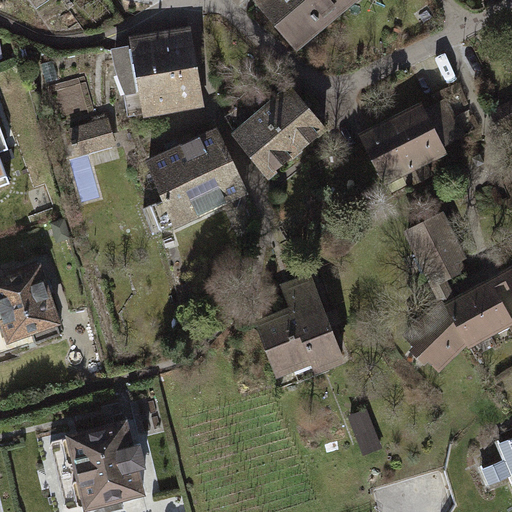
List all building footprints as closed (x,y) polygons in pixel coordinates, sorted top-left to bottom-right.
[(298,62),(336,27),(311,0),(258,0),(249,9),(298,62)] [(364,0),(311,0),(336,27),(364,0)] [(187,33),(110,52),(125,123),(202,111),(187,33)] [(325,133),(285,89),(258,109),(298,156),(325,133)] [(511,98),(488,113),(501,136),(511,130),(511,98)] [(421,102),(358,136),(386,188),(406,177),(412,187),(435,175),(429,165),(450,154),(421,102)] [(266,184),(298,156),(258,109),(229,136),(266,184)] [(106,118),(65,130),(73,158),(114,146),(106,118)] [(216,129),(148,161),(163,199),(148,206),(160,238),(249,196),(216,129)] [(0,133),(0,170),(11,166),(0,133)] [(440,215),(401,235),(436,303),(453,295),(446,282),(458,276),(453,267),(464,262),(440,215)] [(511,268),(500,275),(511,297),(511,268)] [(39,270),(0,280),(0,355),(58,340),(39,270)] [(346,366),(314,279),(277,292),(285,314),(253,326),(272,379),(309,366),(313,377),(346,366)] [(488,281),(444,305),(468,348),(511,324),(488,281)] [(436,379),(468,348),(432,312),(401,342),(436,379)] [(349,416),(365,456),(383,449),(368,409),(349,416)] [(126,420),(57,437),(75,511),(93,511),(146,498),(126,420)] [(511,440),(497,447),(503,463),(481,473),(487,492),(511,483),(511,485),(511,440)]
